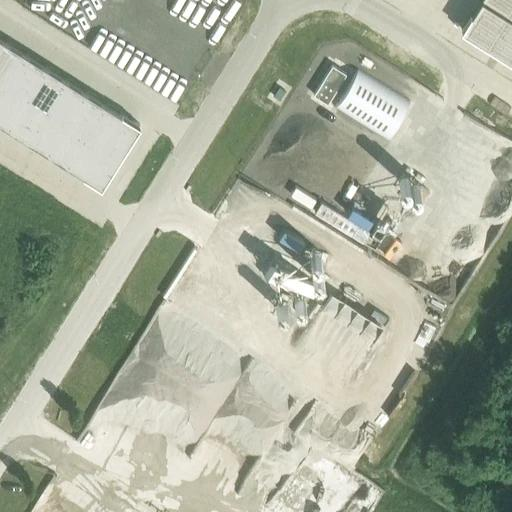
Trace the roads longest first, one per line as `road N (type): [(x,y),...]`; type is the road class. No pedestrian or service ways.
road 1 (unclassified): [(286,0),(0,452)]
road 2 (unknown): [(0,8),(199,137)]
road 3 (unclassified): [(511,104),(347,0)]
road 4 (unknown): [(143,225),(0,135)]
